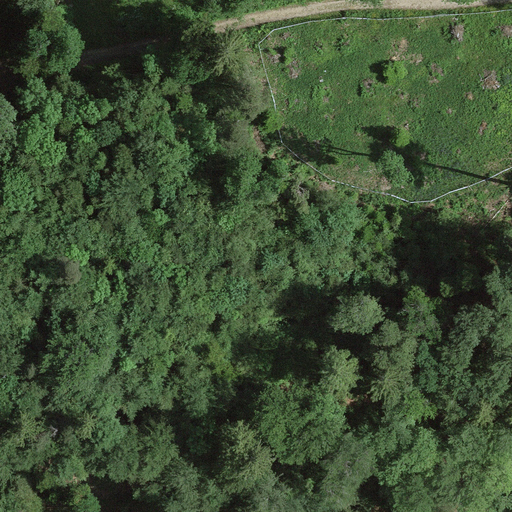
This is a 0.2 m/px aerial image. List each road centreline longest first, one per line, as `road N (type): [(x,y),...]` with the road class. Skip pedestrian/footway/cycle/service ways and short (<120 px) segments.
road 1 (track): [(0,79),(43,239),(50,307),(69,336),(244,432),(342,463),(394,465),(511,447)]
road 2 (track): [(0,69),(400,0)]
